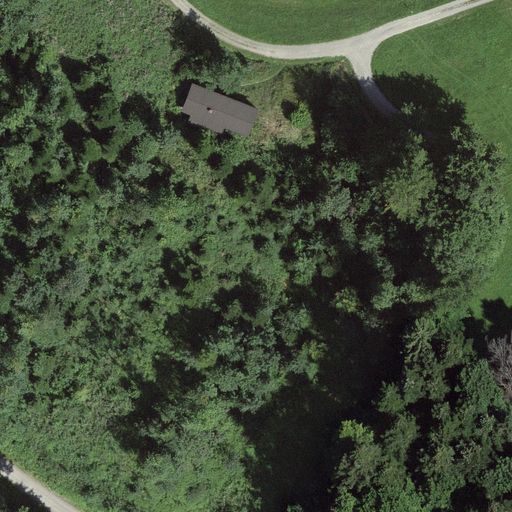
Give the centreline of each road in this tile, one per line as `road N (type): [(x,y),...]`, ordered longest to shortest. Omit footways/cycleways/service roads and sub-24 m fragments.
road 1 (track): [(351,52),(463,182),(472,225),(403,409),(342,511)]
road 2 (track): [(351,52),(282,55),(228,43),(167,0)]
road 3 (track): [(476,0),(351,52)]
